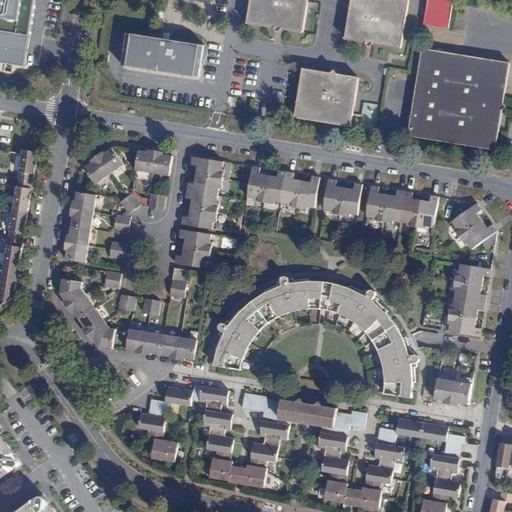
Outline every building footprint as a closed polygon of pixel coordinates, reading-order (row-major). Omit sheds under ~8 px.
[(27,62),(34,21),(37,0),(0,0),(0,63),(26,68),(27,62)] [(252,0),(249,23),(304,32),(309,0),(252,0)] [(352,0),(346,40),(402,49),(409,0),(352,0)] [(428,0),(423,24),(448,29),(454,0),(428,0)] [(455,18),(453,30),(466,32),(468,21),(455,18)] [(163,40),(128,34),(122,65),(198,80),(205,48),(169,41),(163,40)] [(423,49),(409,136),(496,150),(510,63),(423,49)] [(304,70),(296,118),(351,127),(359,78),(304,70)] [(257,99),(255,111),(269,113),(271,101),(257,99)] [(22,154),(18,179),(33,181),(35,171),(38,152),(23,149),(23,154),(22,154)] [(98,156),(111,174),(124,165),(112,149),(105,154),(104,151),(98,156)] [(146,152),(139,150),(136,171),(153,173),(157,151),(149,149),(149,152),(146,152)] [(170,176),(173,156),(167,155),(164,154),(165,152),(157,151),(153,173),(170,176)] [(89,165),(85,168),(97,185),(111,174),(98,156),(91,161),(93,162),(89,165)] [(196,175),(224,179),(226,170),(223,169),(224,162),(194,157),(192,165),(198,166),(196,175)] [(265,204),(269,175),(260,173),(261,168),(253,167),(251,184),(248,198),(255,199),(254,202),(265,204)] [(275,202),(282,203),(287,172),(279,171),(277,177),(269,175),(265,204),(274,205),(275,202)] [(288,207),(299,209),(303,181),(294,179),(295,173),(287,172),(282,203),(288,204),(288,207)] [(222,189),(224,179),(196,175),(195,184),(189,183),(188,191),(218,196),(219,189),(222,189)] [(316,209),(321,177),(312,176),(311,182),(303,181),(299,209),(308,211),(308,207),(316,209)] [(18,179),(13,208),(28,211),(31,194),(33,181),(18,179)] [(331,214),(341,216),(346,187),(336,186),(337,180),(330,179),(324,210),(331,211),(331,214)] [(358,216),(364,185),(355,183),(355,189),(346,187),(341,216),(350,217),(351,215),(358,216)] [(373,221),(384,223),(388,195),(379,193),(380,187),(372,186),(367,217),(374,218),(373,221)] [(394,222),(401,223),(406,192),(398,190),(397,196),(388,195),(384,223),(393,224),(394,222)] [(217,203),(218,196),(188,191),(187,199),(192,199),(191,208),(219,213),(220,203),(217,203)] [(72,208),(94,212),(97,195),(78,192),(76,201),(74,201),(73,204),(72,208)] [(407,227),(417,228),(422,200),(412,198),(414,193),(406,192),(401,223),(407,224),(407,227)] [(134,193),(127,198),(136,209),(142,205),(134,193)] [(151,193),(148,208),(157,209),(159,195),(151,193)] [(165,210),(167,196),(159,195),(157,209),(165,210)] [(435,228),(440,197),(431,196),(430,201),(422,200),(417,228),(427,230),(427,227),(435,228)] [(127,198),(121,202),(130,214),(136,209),(127,198)] [(454,229),(460,237),(483,221),(478,213),(483,210),(478,203),(452,221),(456,228),(454,229)] [(13,208),(8,237),(24,240),(26,226),(28,211),(13,208)] [(72,226),(92,229),(94,212),(72,208),(72,213),(71,216),(74,216),(72,226)] [(217,223),(219,213),(191,208),(189,218),(184,217),(182,224),(213,229),(214,223),(217,223)] [(117,215),(117,216),(116,222),(131,225),(132,217),(129,217),(117,215)] [(472,250),(498,231),(493,225),(488,228),(483,221),(460,237),(466,246),(468,244),(472,250)] [(115,230),(129,233),(131,225),(116,222),(115,230)] [(67,242),(89,246),(92,229),(72,226),(71,235),(68,234),(68,237),(67,242)] [(212,234),(182,229),(180,237),(185,238),(184,247),(212,252),(213,242),(211,242),(212,234)] [(24,240),(8,237),(4,267),(19,269),(21,258),(24,240)] [(67,254),(67,259),(86,263),(89,246),(67,242),(66,250),(68,250),(67,254)] [(111,249),(126,252),(127,244),(113,242),(111,249)] [(177,256),(176,263),(207,268),(207,262),(210,262),(212,252),(184,247),(182,257),(177,256)] [(110,257),(125,260),(126,252),(111,249),(110,257)] [(457,271),(455,281),(483,285),(485,276),(490,277),(492,269),(460,264),(459,271),(457,271)] [(19,269),(4,267),(2,275),(17,277),(19,269)] [(122,274),(108,271),(107,279),(121,281),(122,274)] [(17,277),(2,275),(0,289),(0,306),(0,307),(14,297),(16,288),(17,277)] [(217,357),(215,366),(242,370),(243,366),(244,361),(249,348),(255,338),(262,331),(272,322),(277,319),(286,315),(297,311),(302,310),(311,309),(319,309),(322,310),(325,282),(307,282),(299,282),(290,284),(290,279),(289,278),(287,277),(285,277),(283,278),(282,279),(283,286),(280,287),(272,290),(256,300),(242,311),(229,326),(225,324),(223,324),(221,324),(220,326),(220,329),(221,330),(225,333),(220,347),(217,357)] [(107,279),(106,287),(120,289),(121,281),(107,279)] [(83,283),(63,280),(61,294),(64,297),(65,300),(63,301),(68,308),(86,294),(82,288),(83,283)] [(172,288),(187,291),(188,283),(173,280),(172,288)] [(456,291),(455,298),(486,303),(488,296),(482,295),(483,285),(455,281),(454,291),(456,291)] [(325,282),(322,310),(325,310),(329,311),(335,284),(325,282)] [(387,382),(386,393),(413,398),(414,379),(412,363),(419,362),(420,360),(420,357),(419,356),(417,355),(411,357),(403,337),(402,334),(398,327),(391,317),(384,310),(377,304),(373,301),(376,295),(376,294),(375,292),(374,291),(373,291),(373,290),(371,291),(366,296),(361,293),(353,290),(350,289),(345,287),(335,284),(329,311),(331,311),(339,313),(347,317),(360,325),(369,335),(373,340),(380,353),(383,358),(385,364),(386,374),(387,382)] [(185,299),(185,298),(187,291),(172,288),(171,296),(185,299)] [(87,295),(68,308),(73,314),(75,312),(77,316),(80,320),(96,308),(87,295)] [(119,309),(127,310),(129,296),(122,295),(119,309)] [(127,310),(134,311),(135,311),(137,297),(129,296),(127,310)] [(143,313),(151,314),(153,300),(146,298),(143,313)] [(450,314),(478,319),(479,310),(485,311),(486,303),(455,298),(454,304),(451,304),(450,314)] [(159,315),(161,301),(153,300),(151,314),(159,315)] [(106,322),(96,308),(80,320),(83,324),(86,327),(84,329),(88,335),(106,322)] [(481,337),(482,329),(476,328),(478,319),(450,314),(448,324),(450,324),(449,332),(481,337)] [(99,347),(113,349),(116,328),(109,328),(106,322),(88,335),(93,342),(95,340),(97,344),(99,347)] [(144,354),(148,332),(131,329),(128,349),(137,350),(136,353),(144,354)] [(161,354),(164,334),(148,332),(144,354),(152,355),(152,353),(161,354)] [(178,359),(181,337),(164,334),(161,354),(170,356),(170,358),(178,359)] [(198,340),(181,337),(178,359),(185,361),(186,358),(195,360),(198,340)] [(436,399),(438,399),(444,401),(444,403),(452,404),(456,381),(439,379),(437,389),(436,399)] [(456,381),(452,404),(460,406),(460,403),(468,404),(470,405),(473,384),(456,381)] [(156,439),(152,459),(176,463),(180,442),(163,440),(169,402),(191,406),(192,400),(207,403),(204,426),(211,427),(208,450),(217,451),(216,458),(213,458),(210,478),(231,481),(230,483),(264,488),(268,468),(266,468),(267,461),(277,462),(281,439),(288,441),(291,421),(322,426),(318,448),(326,449),(322,472),(332,474),(331,481),(329,480),(325,500),(345,503),(345,505),(380,510),(383,490),(381,490),(382,483),(392,485),(396,462),(403,463),(406,447),(395,445),(397,433),(447,442),(444,456),(433,454),(430,470),(438,471),(433,500),(425,499),(422,511),(446,511),(448,506),(449,496),(460,498),(461,491),(462,482),(452,480),(453,473),(458,474),(460,464),(461,458),(460,458),(462,444),(465,444),(466,437),(448,434),(450,426),(440,425),(411,420),(399,418),(397,430),(380,427),(378,441),(375,458),(381,459),(379,467),(369,465),(365,487),(363,487),(362,490),(348,488),(349,484),(346,484),(348,470),(350,460),(340,459),(342,451),(347,452),(351,426),(365,428),(368,413),(352,410),(352,414),(338,412),(338,408),(323,406),(320,402),(316,404),(309,403),(304,402),(301,399),(297,401),(282,399),(282,401),(267,398),(267,396),(245,393),(242,408),(264,412),(261,428),(260,436),(265,437),(264,444),(254,443),(253,448),(251,459),(250,465),(248,465),(247,468),(233,466),(234,461),(231,461),(232,454),(235,438),(225,436),(226,429),(231,430),(234,414),(221,412),(222,405),(227,406),(230,391),(195,385),(194,391),(169,387),(166,402),(151,399),(149,414),(142,413),(139,429),(149,430),(147,438),(156,439)] [(423,398),(426,399),(436,399),(437,389),(425,387),(423,398)] [(0,511),(56,511),(50,503),(48,506),(44,506),(46,499),(44,497),(43,497),(41,497),(40,497),(39,498),(38,505),(35,504),(33,501),(21,510),(22,511),(20,511),(0,511),(0,479),(0,480),(12,471),(9,468),(10,465),(16,467),(18,466),(19,463),(19,462),(18,460),(11,458),(11,455),(14,453),(2,436),(0,436),(0,511)] [(511,444),(501,443),(497,467),(510,469),(511,465),(511,458),(511,444)] [(490,511),(504,511),(505,510),(507,501),(511,502),(511,494),(502,492),(500,500),(492,498),(490,511)]
